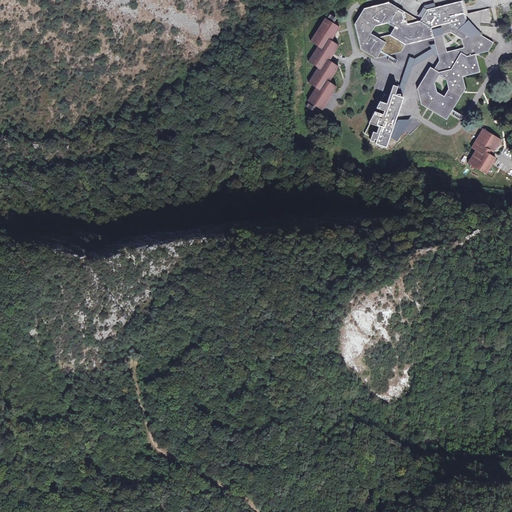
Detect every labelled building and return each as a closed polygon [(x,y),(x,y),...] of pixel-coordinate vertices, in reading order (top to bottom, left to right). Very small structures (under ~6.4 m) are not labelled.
[(387,0),(363,6),(353,21),(361,49),(376,58),(401,52),(406,44),(433,37),(439,60),(434,69),(430,67),(417,89),(421,104),(447,119),(465,87),(463,76),(480,71),(476,54),(488,51),(493,41),(481,35),(468,20),(463,24),(466,18),(461,1),(426,10),(423,16),(420,19),(387,0)] [(307,101),(323,109),(337,86),(329,81),(339,66),(330,60),(338,45),(331,40),(338,26),(324,18),(310,42),(317,46),(309,61),(318,67),(308,83),(315,88),(307,101)] [(398,86),(392,85),(386,103),(380,101),(376,108),(383,110),(383,114),(374,111),(368,122),(370,123),(364,133),(371,136),(369,140),(373,141),(374,138),(376,138),(375,143),(378,143),(378,145),(381,147),(383,145),(386,146),(403,97),(400,96),(400,93),(396,93),(396,95),(394,94),(398,86)] [(313,111),(316,107),(308,103),(306,106),(313,111)] [(488,148),(490,145),(491,146),(497,137),(480,124),(468,141),(472,144),(465,156),(482,167),(492,151),(489,149),(488,148)]
